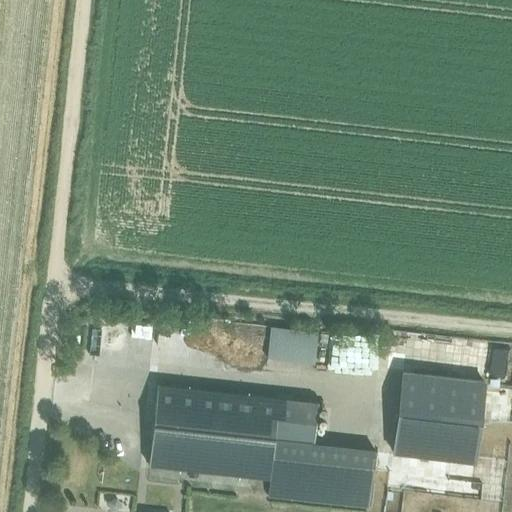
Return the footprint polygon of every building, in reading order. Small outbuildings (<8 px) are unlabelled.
[(164,322),(129,320),(128,348),(163,349),(164,322)] [(87,351),(98,351),(99,325),(88,324),(87,351)] [(271,327),(268,351),(287,353),(290,329),(271,327)] [(317,329),(316,354),(327,355),(328,330),(317,329)] [(393,453),(474,462),(483,382),(402,372),(393,453)] [(377,449),(313,442),(317,402),(177,386),(157,384),(148,465),(168,467),(189,469),(198,470),(268,478),(266,498),(369,510),(377,449)]
